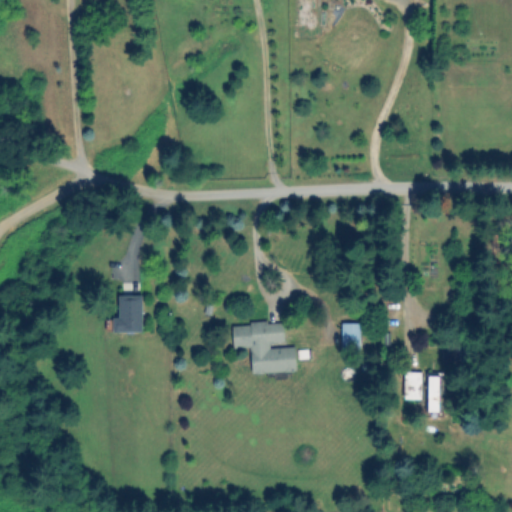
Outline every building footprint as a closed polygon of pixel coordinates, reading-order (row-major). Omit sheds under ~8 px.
[(141,294),(117,294),(118,316),(112,317),(112,332),(141,331),(141,294)] [(250,372),(295,370),(294,346),(269,347),(269,342),(283,341),(282,321),(230,324),(232,347),(249,347),(250,372)] [(359,322),(340,322),(339,347),(358,348),(359,322)] [(402,398),(420,398),(420,371),(403,371),(402,398)] [(437,375),(426,375),(427,410),(438,410),(437,375)]
